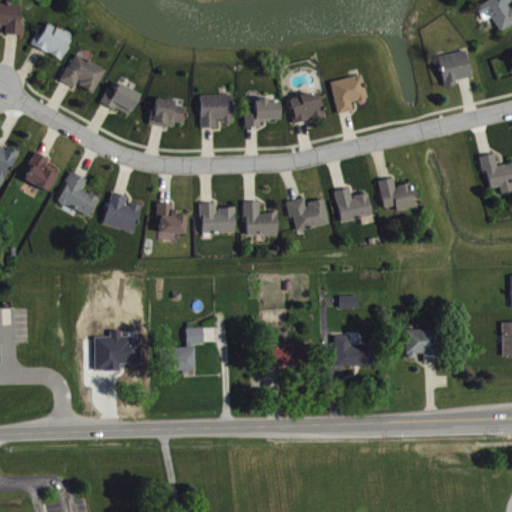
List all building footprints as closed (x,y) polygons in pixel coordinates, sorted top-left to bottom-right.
[(511,27),(511,0),(491,0),(477,7),(486,23),(494,19),(502,33),(511,27)] [(27,37),(27,25),(22,24),(23,6),(0,5),(0,30),(6,31),(6,36),(27,37)] [(33,47),(63,61),(74,37),(49,25),(44,37),(39,34),(33,47)] [(474,81),(468,52),(440,59),(447,87),(474,81)] [(97,95),(108,71),(77,56),(64,83),(78,90),(80,87),(97,95)] [(333,83),(340,116),(355,113),(354,106),(370,103),(364,77),(333,83)] [(116,94),(109,91),(103,104),(132,118),(143,96),(121,85),(116,94)] [(296,124),(325,119),(321,95),(292,100),(296,124)] [(234,97),(202,98),(203,130),(221,129),(221,125),(235,124),(234,97)] [(185,126),(189,109),(176,107),(177,103),(160,100),(154,126),(176,131),(178,124),(185,126)] [(247,128),(263,128),(263,122),(282,122),(281,101),(256,102),(257,114),(247,115),(247,128)] [(0,189),(3,191),(20,155),(0,145),(0,189)] [(52,162),(40,155),(26,180),(50,194),(61,174),(49,167),(52,162)] [(484,158),(491,191),(502,189),(503,196),(511,193),(511,164),(499,168),(497,155),(484,158)] [(92,218),(101,200),(84,192),(89,181),(74,174),(60,203),(92,218)] [(386,210),(398,208),(399,213),(417,209),(411,185),(397,188),(395,180),(380,183),(386,210)] [(375,218),(370,196),(353,199),(351,190),(337,193),(343,225),(375,218)] [(106,226),(136,235),(144,208),(131,204),(132,199),(115,194),(106,226)] [(331,226),(326,200),(308,204),(307,200),(288,204),(291,220),(296,219),(299,233),(331,226)] [(158,221),(164,221),(163,234),(187,237),(189,215),(174,214),(175,206),(160,204),(158,221)] [(280,237),(280,215),(262,215),(261,204),(247,204),(248,237),(280,237)] [(238,234),(237,210),(219,210),(219,205),(203,205),(204,236),(238,234)] [(360,310),(360,298),(342,298),(342,310),(360,310)] [(189,349),(170,350),(171,374),(198,373),(197,346),(207,346),(206,330),(188,330),(189,349)] [(408,332),(409,359),(426,358),(426,364),(441,364),(440,331),(408,332)] [(337,369),(375,368),(375,347),(352,347),(352,337),(336,338),(337,369)] [(311,370),(311,347),(267,346),(267,369),(311,370)]
